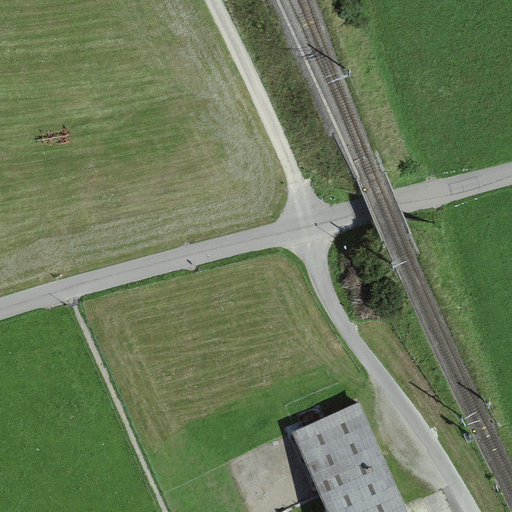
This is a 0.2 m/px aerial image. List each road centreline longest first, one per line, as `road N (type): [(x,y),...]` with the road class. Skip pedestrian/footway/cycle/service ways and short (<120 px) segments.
road 1 (track): [(216,0),(296,179),(332,304),(471,511)]
road 2 (unclassified): [(511,173),(0,310)]
